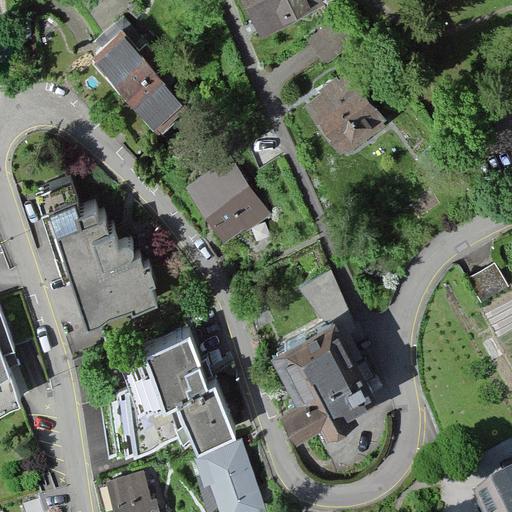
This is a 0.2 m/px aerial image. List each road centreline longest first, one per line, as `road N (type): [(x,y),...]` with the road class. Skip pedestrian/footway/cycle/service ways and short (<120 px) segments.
road 1 (residential): [(0,128),(21,112),(47,107),(66,115),(161,202),(220,297),(267,448),(289,475),(320,490),(360,491),(385,481),(405,457),(411,425),(402,323),(410,287),(452,236),(511,214)]
road 2 (residential): [(81,511),(61,362),(0,181)]
